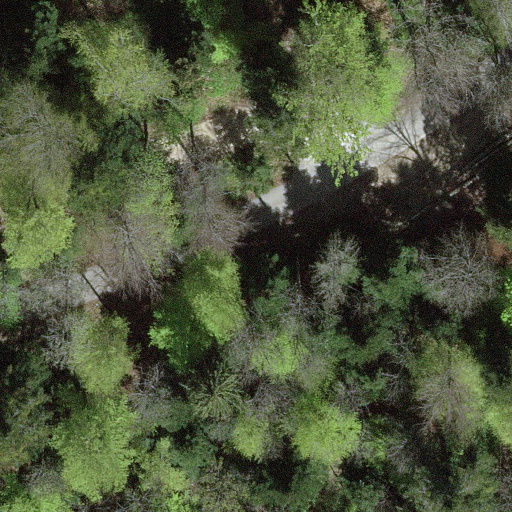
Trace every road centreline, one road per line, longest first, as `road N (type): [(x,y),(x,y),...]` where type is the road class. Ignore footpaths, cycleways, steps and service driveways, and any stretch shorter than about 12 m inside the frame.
road 1 (unclassified): [(0,305),(78,283),(269,207),(511,62)]
road 2 (track): [(0,184),(67,182),(259,122),(330,113),(408,126)]
